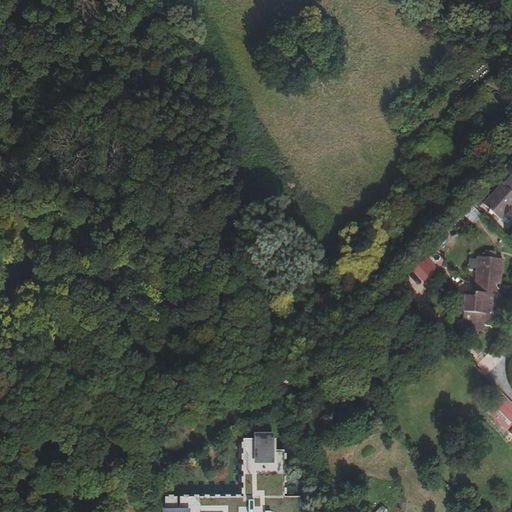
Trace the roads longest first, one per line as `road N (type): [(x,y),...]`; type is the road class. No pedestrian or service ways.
road 1 (track): [(0,174),(126,511)]
road 2 (track): [(115,483),(261,398)]
